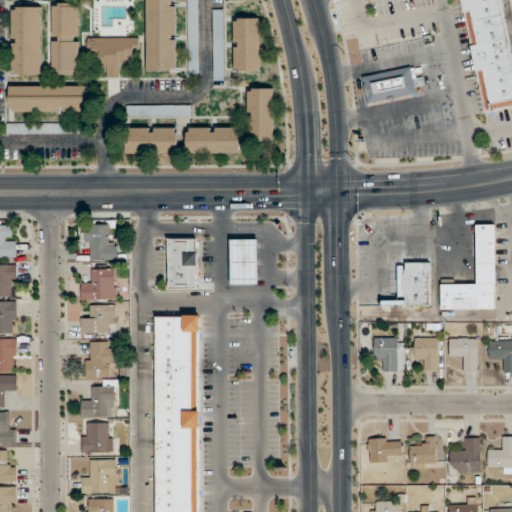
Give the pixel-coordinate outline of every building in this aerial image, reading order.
[(176,0),(146,0),(147,70),(177,70),(176,0)] [(198,0),(187,0),(188,74),(199,74),(198,0)] [(461,0),(482,110),(511,104),(511,66),(499,0),(461,0)] [(80,74),(80,3),(52,2),(52,74),(80,74)] [(12,6),(12,74),(42,74),(42,6),(12,6)] [(213,79),(223,79),(223,9),(213,9),(213,79)] [(260,17),(234,17),(234,70),(260,70),(260,17)] [(138,36),(87,36),(87,54),(100,54),(100,65),(108,65),(108,76),(119,76),(119,64),(128,64),(128,56),(138,56),(138,36)] [(362,76),(368,103),(418,93),(413,66),(362,76)] [(9,85),(9,111),(89,111),(89,85),(9,85)] [(275,141),(274,87),(248,87),(248,141),(275,141)] [(191,104),(127,104),(127,115),(191,115),(191,104)] [(38,122),(38,133),(68,133),(68,122),(38,122)] [(17,125),(9,123),(7,131),(15,133),(17,125)] [(187,152),(240,152),(240,126),(187,126),(187,152)] [(127,127),(127,152),(180,152),(180,127),(127,127)] [(391,243),(372,222),(362,232),(382,252),(391,243)] [(0,256),(17,256),(17,224),(0,223),(0,256)] [(117,259),(117,241),(108,241),(108,224),(86,224),(86,259),(117,259)] [(496,309),(496,224),(476,224),(476,283),(441,283),(441,309),(496,309)] [(198,289),(197,265),(199,265),(199,251),(197,252),(197,237),(168,238),(169,289),(198,289)] [(260,285),(260,238),(231,238),(232,285),(260,285)] [(430,261),(401,261),(401,304),(430,304),(430,261)] [(115,268),(92,268),(92,279),(81,279),(81,299),(115,299),(115,268)] [(16,300),(0,300),(0,332),(16,333),(16,300)] [(114,304),(91,304),(91,314),(81,314),(81,332),(114,332),(114,304)] [(200,511),(200,427),(203,427),(203,410),(200,410),(200,331),(203,331),(203,314),(186,314),(186,316),(157,316),(156,511),(200,511)] [(375,359),(385,359),(385,370),(404,370),(404,336),(375,336),(375,359)] [(439,337),(411,337),(411,359),(423,359),(423,369),(439,370),(439,337)] [(478,337),(450,337),(449,359),(460,359),(460,370),(477,371),(478,337)] [(489,360),(500,360),(500,371),(511,371),(511,339),(489,339),(489,360)] [(86,341),(86,377),(114,377),(114,341),(86,341)] [(0,375),(0,406),(6,407),(6,389),(17,389),(17,375),(0,375)] [(81,416),(114,417),(116,381),(103,381),(103,386),(92,385),(91,397),(82,396),(81,416)] [(113,452),(113,422),(82,422),(82,452),(113,452)] [(511,435),(498,436),(498,446),(488,446),(488,466),(499,466),(499,471),(511,471),(511,435)] [(436,436),(423,436),(423,445),(410,445),(410,466),(436,466),(436,436)] [(369,438),(369,461),(392,461),(392,454),(402,454),(402,438),(369,438)] [(481,438),(462,438),(462,448),(450,448),(450,471),(481,471),(481,438)] [(0,481),(16,482),(16,460),(6,460),(6,450),(0,449),(0,481)] [(116,459),(92,459),(92,470),(82,470),(82,492),(116,492),(116,459)] [(449,504),(449,511),(478,511),(479,496),(467,496),(467,504),(449,504)] [(82,511),(116,511),(117,498),(91,498),(91,509),(82,509),(82,511)] [(400,511),(401,500),(377,500),(376,511),(400,511)]
